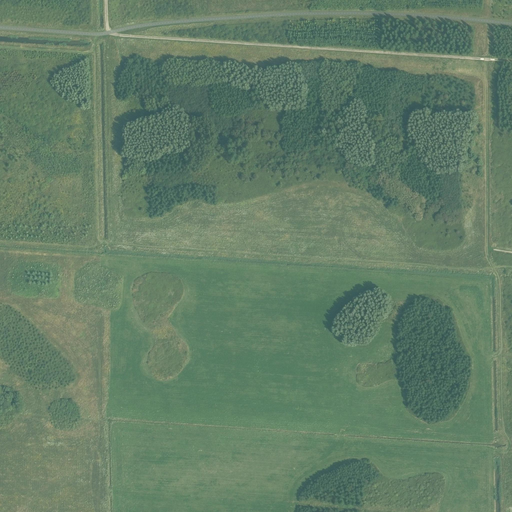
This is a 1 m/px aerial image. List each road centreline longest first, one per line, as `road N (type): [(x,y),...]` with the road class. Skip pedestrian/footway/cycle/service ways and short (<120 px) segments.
road 1 (track): [(511,269),(97,244),(94,37),(0,32)]
road 2 (track): [(503,511),(486,0)]
road 3 (track): [(511,60),(110,32)]
road 4 (track): [(103,511),(101,309),(75,304),(73,286),(97,256),(0,249)]
road 5 (track): [(102,491),(414,511)]
